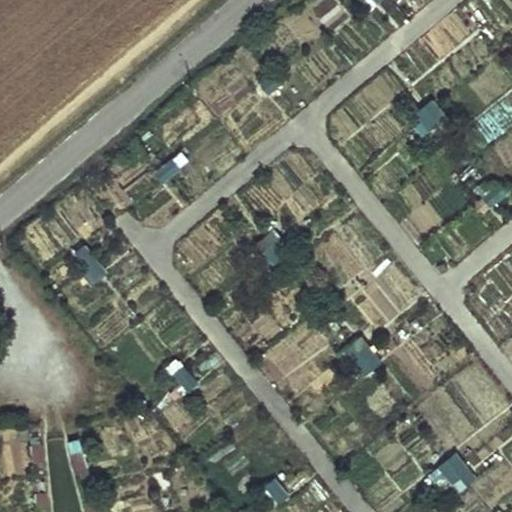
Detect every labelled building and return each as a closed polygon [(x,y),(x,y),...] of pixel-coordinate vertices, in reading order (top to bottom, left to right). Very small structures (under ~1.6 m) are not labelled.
[(254,77),(268,93),(287,75),(273,59),(254,77)] [(409,112),(420,134),(447,119),(435,98),(409,112)] [(498,177),(480,192),(488,202),(507,187),(498,177)] [(273,229),(260,238),(277,261),(290,251),(273,229)] [(86,242),(72,251),(90,279),(104,270),(86,242)] [(364,375),(381,360),(358,335),(341,350),(364,375)] [(449,497),(475,475),(453,451),(428,473),(449,497)]
